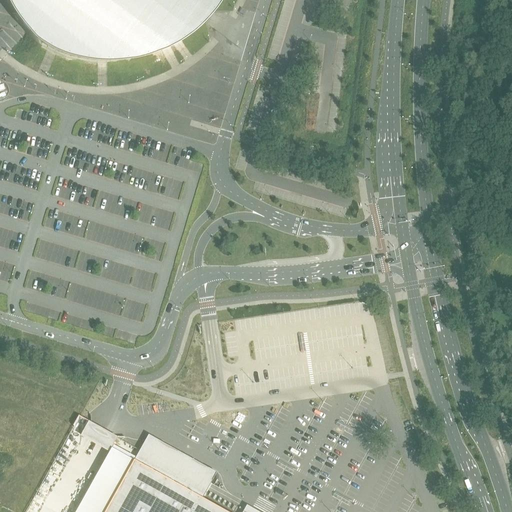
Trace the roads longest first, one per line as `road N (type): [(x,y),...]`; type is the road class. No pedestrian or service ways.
road 1 (secondary): [(507,511),(459,369),(429,232)]
road 2 (secondary): [(407,259),(437,389),(482,511)]
road 3 (secondary): [(429,232),(418,85),(423,0)]
road 4 (secondary): [(398,0),(393,111),(402,224)]
road 5 (unclassified): [(0,318),(140,357),(159,344),(174,302)]
road 6 (unclassified): [(221,183),(219,153),(265,0)]
road 7 (unclassified): [(174,302),(191,235),(221,183)]
road 8 (unclassified): [(203,275),(325,270)]
